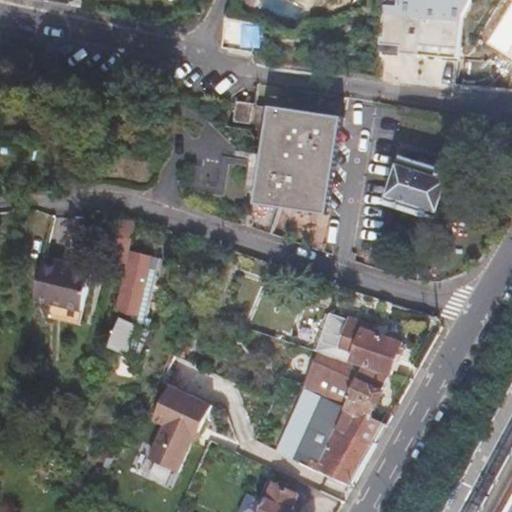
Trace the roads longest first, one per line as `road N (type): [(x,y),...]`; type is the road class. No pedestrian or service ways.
road 1 (residential): [(0,208),(144,208),(470,324)]
road 2 (residential): [(511,116),(184,54)]
road 3 (tertiary): [(470,324),(364,511)]
road 4 (residential): [(184,54),(0,16)]
